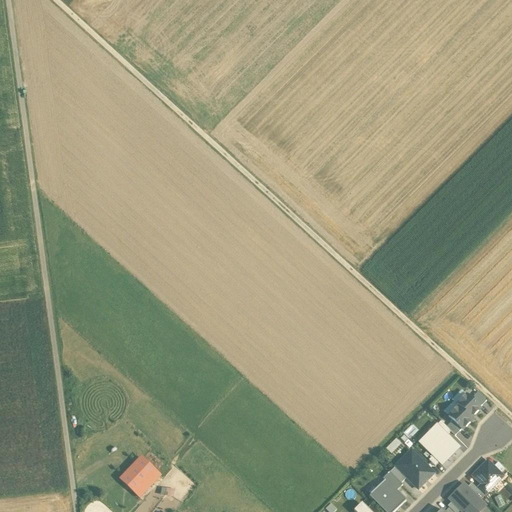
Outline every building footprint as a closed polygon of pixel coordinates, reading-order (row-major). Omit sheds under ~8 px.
[(471,401),(479,409),(486,402),(478,394),(471,401)] [(458,408),(470,420),(480,410),(479,409),(471,401),(466,396),(456,406),(458,408)] [(462,432),(472,422),(470,420),(458,408),(448,418),(453,422),(461,431),(462,432)] [(453,422),(447,428),(451,432),(455,437),(461,431),(453,422)] [(441,423),(420,444),(442,466),(459,449),(446,437),(451,432),(447,428),(441,423)] [(411,452),(395,468),(407,479),(418,491),(434,475),(411,452)] [(120,481),(139,499),(160,478),(141,460),(120,481)] [(487,463),(472,478),(481,487),(488,493),(503,478),(493,468),(487,463)] [(498,464),(493,468),(503,478),(508,473),(498,464)] [(407,479),(395,468),(389,474),(401,485),(407,479)] [(383,480),(385,481),(396,493),(402,487),(401,485),(389,474),(383,480)] [(395,511),(406,502),(396,493),(385,481),(370,496),(385,511),(395,511)] [(471,485),(467,489),(480,502),(484,498),(477,491),(471,485)] [(464,486),(449,501),(452,504),(460,511),(480,511),(485,507),(480,502),(467,489),(464,486)] [(481,487),(477,491),(484,498),(488,493),(481,487)] [(165,488),(164,496),(176,497),(176,489),(165,488)] [(370,511),(361,503),(352,511),(353,511),(370,511)]
